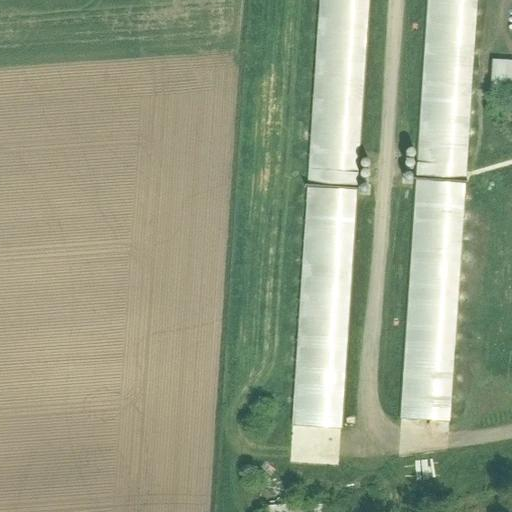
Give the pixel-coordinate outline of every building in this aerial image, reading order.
[(323,0),(316,183),(351,184),(352,171),(366,172),(373,0),(323,0)] [(431,0),(424,175),(474,178),(481,0),(431,0)] [(511,61),(497,62),(497,96),(511,96),(511,61)] [(458,422),(468,183),(418,181),(408,420),(458,422)] [(309,188),(300,426),(350,428),(359,189),(309,188)]
